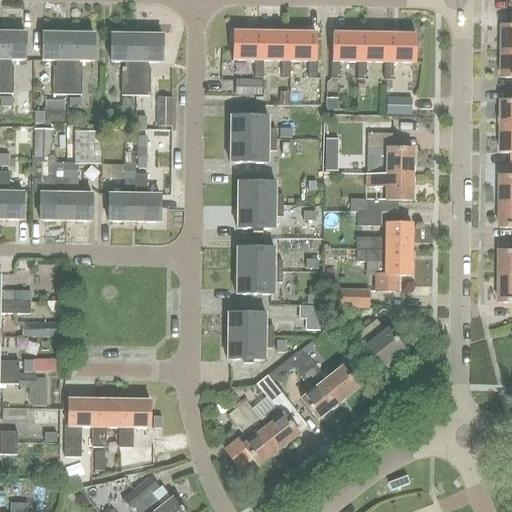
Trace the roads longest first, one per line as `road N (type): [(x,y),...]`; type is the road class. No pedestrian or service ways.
road 1 (residential): [(458,433),(459,2)]
road 2 (residential): [(186,251),(196,0)]
road 3 (residential): [(186,251),(0,250)]
road 4 (residential): [(320,511),(411,442),(458,433)]
road 5 (residential): [(301,1),(459,2)]
road 6 (residential): [(228,511),(208,480),(185,371)]
road 7 (residential): [(185,371),(186,251)]
